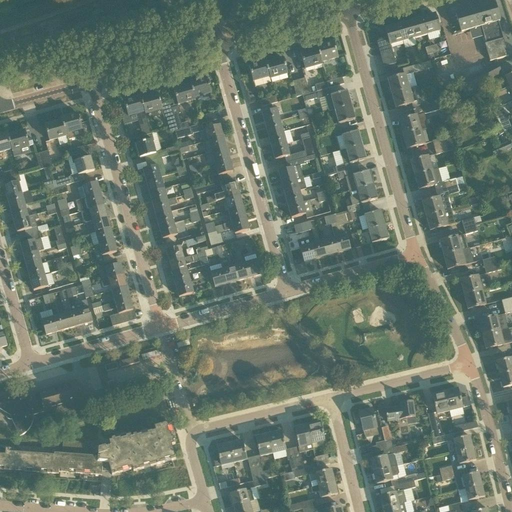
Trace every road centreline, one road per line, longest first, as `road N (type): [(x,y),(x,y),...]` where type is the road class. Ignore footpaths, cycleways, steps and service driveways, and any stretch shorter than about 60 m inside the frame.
road 1 (residential): [(409,255),(342,6)]
road 2 (residential): [(281,289),(211,43)]
road 3 (residential): [(154,325),(84,79)]
road 4 (residential): [(202,494),(192,450),(200,427),(325,394)]
road 5 (residential): [(506,511),(464,357)]
road 6 (residential): [(325,394),(464,357)]
road 7 (residential): [(281,289),(409,255)]
road 8 (residential): [(154,325),(281,289)]
road 9 (tertiary): [(84,79),(211,43)]
road 10 (residential): [(28,364),(154,325)]
road 11 (tertiary): [(224,40),(342,6)]
road 12 (residential): [(357,511),(325,394)]
